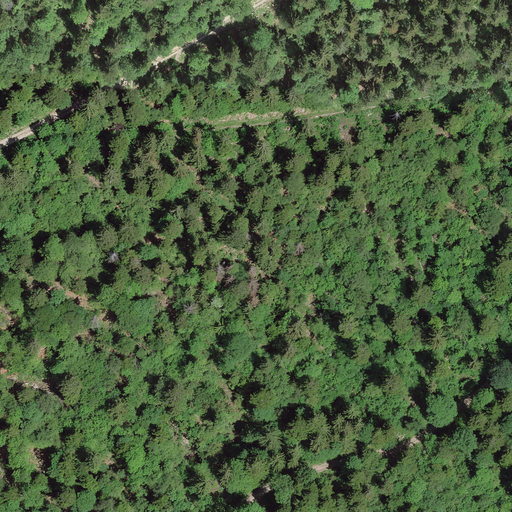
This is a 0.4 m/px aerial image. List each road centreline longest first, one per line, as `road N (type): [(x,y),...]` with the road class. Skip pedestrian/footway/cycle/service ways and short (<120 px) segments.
road 1 (track): [(0,151),(293,118),(511,73)]
road 2 (track): [(511,367),(407,443),(267,485),(235,511)]
road 3 (track): [(0,146),(260,0)]
